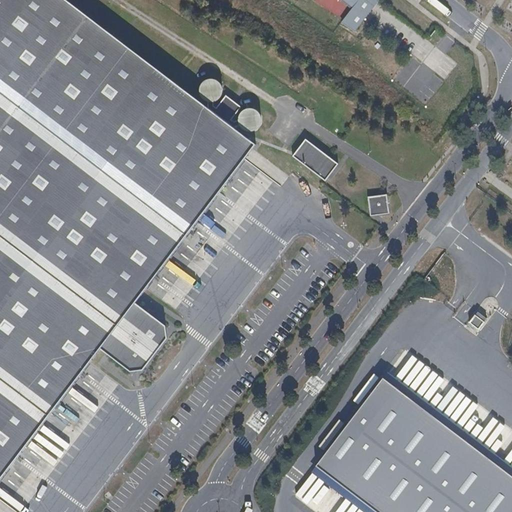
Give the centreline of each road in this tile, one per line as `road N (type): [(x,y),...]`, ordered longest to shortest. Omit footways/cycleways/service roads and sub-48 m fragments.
road 1 (unclassified): [(511,84),(224,465),(207,501)]
road 2 (unclassified): [(238,505),(246,475),(511,123)]
